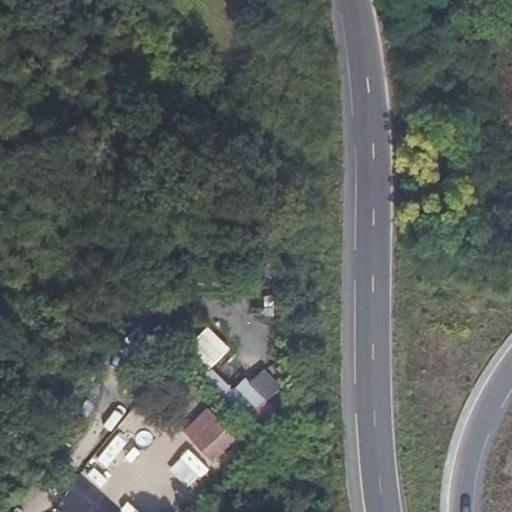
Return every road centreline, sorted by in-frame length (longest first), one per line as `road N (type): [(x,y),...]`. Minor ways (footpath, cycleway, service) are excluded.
road 1 (motorway): [(350,0),(369,107),(379,454),(390,511)]
road 2 (track): [(44,511),(141,367)]
road 3 (motorway): [(463,511),(466,469),(484,415),(511,367)]
